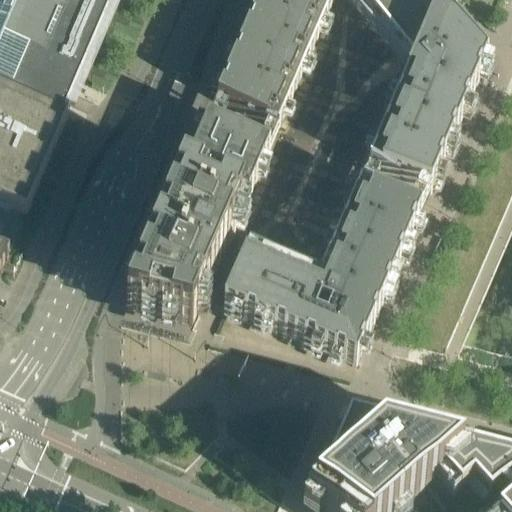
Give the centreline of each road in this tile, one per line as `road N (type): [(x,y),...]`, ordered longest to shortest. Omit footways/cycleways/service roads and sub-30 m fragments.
road 1 (residential): [(511,40),(362,393),(511,432)]
road 2 (tertiary): [(0,454),(79,333),(141,188),(167,87)]
road 3 (tertiary): [(167,87),(130,138),(50,322),(0,401)]
